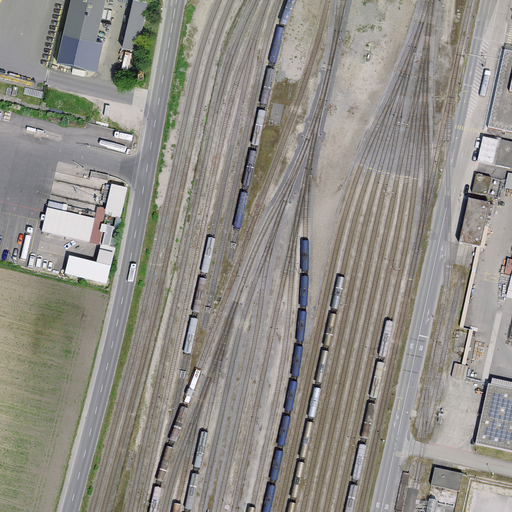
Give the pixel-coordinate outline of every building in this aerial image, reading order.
[(70,0),(57,61),(91,69),(93,62),(98,63),(103,41),(95,40),(104,0),(70,0)] [(148,1),(143,0),(132,0),(122,47),(137,50),(148,1)] [(511,49),(506,48),(489,125),(511,130),(511,49)] [(511,142),(501,141),(496,166),(511,169),(511,142)] [(491,178),(476,175),(472,193),(487,196),(491,178)] [(480,248),(490,205),(469,200),(459,244),(480,248)] [(475,445),(511,452),(511,390),(488,385),(475,445)]
